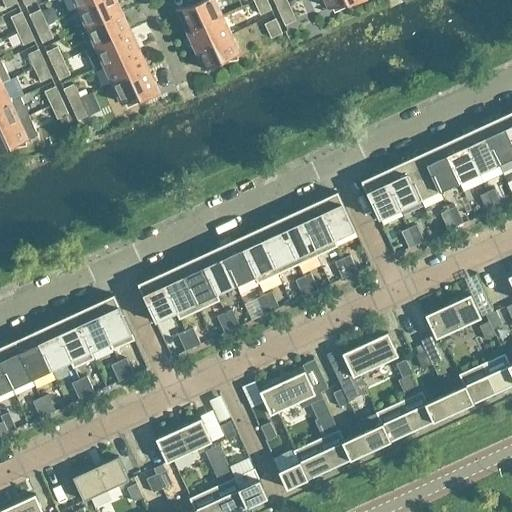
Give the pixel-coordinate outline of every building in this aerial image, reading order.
[(17,3),(15,0),(1,0),(6,8),(17,3)] [(97,0),(73,0),(77,9),(97,0)] [(122,11),(116,0),(97,0),(77,9),(86,28),(122,11)] [(222,15),(215,0),(203,0),(191,6),(175,9),(186,31),(222,15)] [(271,10),(266,0),(254,0),(253,1),(260,15),(271,10)] [(288,4),(286,0),(272,0),(277,10),(288,4)] [(313,0),(309,0),(293,6),(300,27),(321,19),(313,0)] [(362,0),(323,0),(328,8),(332,7),(334,11),(346,6),(345,4),(362,0)] [(295,20),(288,4),(277,10),(284,25),(295,20)] [(46,24),(40,10),(29,15),(35,29),(46,24)] [(130,30),(122,11),(86,28),(94,46),(130,30)] [(27,26),(21,12),(10,17),(16,31),(27,26)] [(231,34),(222,15),(186,31),(195,50),(231,34)] [(281,33),(275,19),(264,24),(271,38),(281,33)] [(52,38),(46,24),(35,29),(42,43),(52,38)] [(34,40),(27,26),(16,31),(23,45),(34,40)] [(139,49),(130,30),(94,46),(85,50),(94,70),(103,65),(139,49)] [(239,53),(231,34),(195,50),(204,70),(225,60),(226,61),(236,59),(236,55),(239,53)] [(63,61),(57,47),(46,52),(52,66),(63,61)] [(44,63),(38,49),(27,54),(33,68),(44,63)] [(147,67),(139,49),(103,65),(112,84),(147,67)] [(9,79),(1,61),(0,61),(0,83),(2,83),(9,79)] [(70,75),(63,61),(52,66),(59,80),(70,75)] [(51,77),(44,63),(33,68),(40,82),(51,77)] [(160,94),(147,67),(112,84),(121,103),(125,102),(127,106),(139,101),(138,99),(160,94)] [(0,106),(11,101),(2,83),(0,83),(0,106)] [(81,100),(74,84),(63,89),(70,105),(81,100)] [(61,100),(55,86),(44,91),(50,105),(61,100)] [(0,128),(28,116),(19,97),(11,101),(0,106),(0,128)] [(68,114),(61,100),(50,105),(57,119),(68,114)] [(88,115),(81,100),(70,105),(77,120),(88,115)] [(511,111),(500,117),(511,143),(511,111)] [(37,135),(28,116),(0,128),(0,152),(14,146),(14,147),(25,145),(24,141),(37,135)] [(511,158),(511,143),(500,117),(480,126),(498,165),(511,158)] [(498,165),(480,126),(461,135),(478,174),(498,165)] [(478,174),(461,135),(441,144),(459,183),(478,174)] [(459,183),(441,144),(421,153),(439,192),(459,183)] [(439,192),(421,153),(402,162),(420,201),(439,192)] [(420,201),(402,162),(382,171),(400,210),(420,201)] [(400,210),(382,171),(361,181),(378,219),(400,210)] [(502,205),(494,188),(487,192),(494,208),(502,205)] [(355,231),(337,191),(315,201),(336,247),(337,246),(334,240),(355,231)] [(494,208),(487,192),(479,195),(487,212),(494,208)] [(336,247),(315,201),(296,210),(317,256),(336,247)] [(463,223),(455,206),(447,210),(455,226),(463,223)] [(317,256),(296,210),(276,219),(297,265),(317,256)] [(455,226),(447,210),(440,213),(447,230),(455,226)] [(297,265),(276,219),(257,228),(277,274),(297,265)] [(471,238),(489,228),(484,219),(466,229),(471,238)] [(423,241),(416,224),(408,228),(416,244),(423,241)] [(277,274),(257,228),(237,237),(258,283),(277,274)] [(416,244),(408,228),(401,231),(408,248),(416,244)] [(258,283),(237,237),(217,247),(235,286),(254,277),(257,283),(258,283)] [(235,286),(217,247),(198,256),(219,301),(216,294),(235,286)] [(357,271),(349,255),(342,258),(349,275),(357,271)] [(219,301),(198,256),(178,265),(199,310),(219,301)] [(349,275),(342,258),(334,262),(342,279),(349,275)] [(199,310),(178,265),(159,274),(179,319),(199,310)] [(318,290),(310,273),(302,276),(310,293),(318,290)] [(179,319),(159,274),(137,284),(155,322),(176,313),(179,319)] [(310,293),(302,276),(295,280),(302,297),(310,293)] [(279,308),(271,291),(263,295),(271,311),(279,308)] [(134,340),(114,294),(92,304),(113,350),(134,340)] [(481,318),(470,294),(425,315),(436,338),(481,318)] [(271,311),(263,295),(256,298),(263,315),(271,311)] [(241,307),(251,326),(264,320),(255,301),(241,307)] [(113,350),(92,304),(73,313),(91,352),(109,343),(112,350),(113,350)] [(239,326),(232,310),(224,313),(232,329),(239,326)] [(496,311),(486,316),(488,321),(492,329),(502,325),(498,317),(496,311)] [(91,352),(73,313),(53,322),(74,368),(94,358),(91,352)] [(232,329),(224,313),(217,316),(224,333),(232,329)] [(492,329),(488,321),(479,326),(485,340),(495,335),(492,329)] [(74,368),(53,322),(33,331),(50,370),(70,361),(73,368),(74,368)] [(200,344),(192,327),(185,331),(192,347),(200,344)] [(50,370),(33,331),(13,340),(31,379),(50,370)] [(192,347),(185,331),(177,334),(185,351),(192,347)] [(398,356),(387,332),(342,353),(353,376),(398,356)] [(31,379),(13,340),(0,346),(0,363),(11,388),(31,379)] [(441,360),(435,346),(425,350),(431,364),(441,360)] [(431,364),(425,350),(415,355),(422,369),(431,364)] [(406,356),(413,374),(421,370),(414,353),(406,356)] [(511,384),(511,362),(509,364),(504,353),(481,364),(495,393),(511,384)] [(133,374),(126,358),(118,361),(126,378),(133,374)] [(412,373),(405,359),(396,364),(402,378),(412,373)] [(126,378),(118,361),(110,365),(118,381),(126,378)] [(0,393),(11,388),(0,363),(0,393)] [(495,393),(481,364),(458,374),(463,385),(445,394),(453,412),(489,395),(495,393)] [(315,394),(304,370),(259,391),(270,414),(315,394)] [(94,392),(86,376),(79,379),(86,396),(94,392)] [(86,396),(79,379),(71,383),(79,399),(86,396)] [(358,398),(352,384),(342,388),(348,402),(358,398)] [(348,402),(342,388),(332,393),(339,407),(348,402)] [(453,412),(445,394),(426,402),(421,391),(398,402),(412,431),(449,414),(453,412)] [(55,411),(47,394),(40,397),(47,414),(55,411)] [(47,414),(40,397),(32,401),(40,418),(47,414)] [(412,431),(398,402),(375,412),(380,423),(362,432),(370,450),(409,432),(412,431)] [(16,429),(8,412),(0,415),(3,421),(8,432),(16,429)] [(211,442),(201,418),(155,439),(166,462),(211,442)] [(229,422),(219,426),(226,440),(235,435),(229,422)] [(276,436),(270,422),(260,426),(266,440),(276,436)] [(370,450),(362,432),(344,440),(338,429),(315,440),(329,469),(368,451),(370,450)] [(329,469),(315,440),(293,450),(298,461),(278,470),(287,488),(329,469)] [(225,459),(219,445),(209,450),(216,463),(225,459)] [(129,480),(118,456),(73,477),(83,500),(129,480)] [(223,511),(234,511),(267,497),(254,468),(212,487),(223,511)] [(171,484),(165,470),(155,474),(162,488),(171,484)] [(162,488),(155,474),(146,479),(152,492),(162,488)] [(142,497),(136,483),(126,488),(133,502),(142,497)] [(223,511),(212,487),(189,498),(194,509),(187,511),(223,511)] [(43,511),(35,494),(0,510),(0,511),(43,511)]
